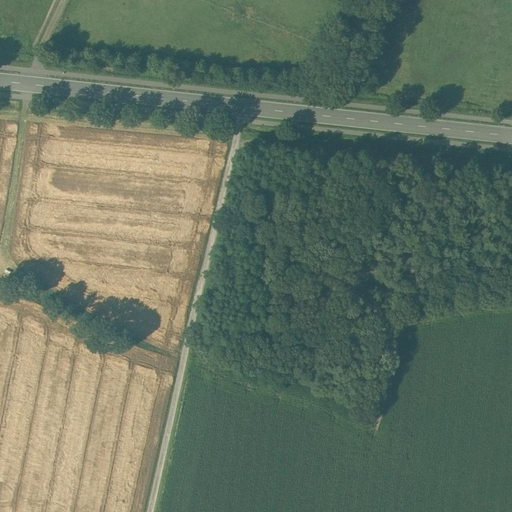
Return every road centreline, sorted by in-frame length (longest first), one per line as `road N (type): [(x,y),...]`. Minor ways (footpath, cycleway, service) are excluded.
road 1 (residential): [(242,107),(148,511)]
road 2 (track): [(511,164),(237,134)]
road 3 (secondary): [(511,135),(242,107)]
road 4 (secondary): [(242,107),(0,80)]
